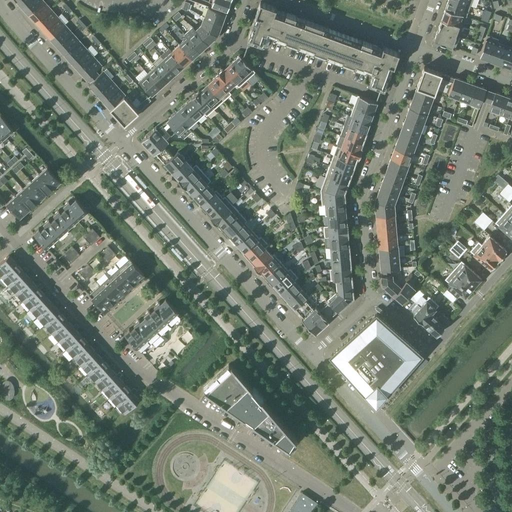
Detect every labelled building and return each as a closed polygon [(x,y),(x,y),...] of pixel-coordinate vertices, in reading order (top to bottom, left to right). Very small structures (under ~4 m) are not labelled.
[(27,0),(21,6),(28,14),(43,1),(42,0),(27,0)] [(230,0),(208,0),(208,2),(226,8),(226,9),(226,8),(227,9),(230,0)] [(452,0),(447,0),(445,9),(466,17),(470,6),(452,0)] [(28,14),(35,22),(50,9),(43,1),(28,14)] [(313,50),(319,53),(327,55),(327,54),(340,58),(342,59),(341,61),(355,66),(355,64),(364,67),(364,66),(374,70),(369,85),(384,90),(393,66),(394,66),(399,52),(383,47),(382,48),(372,44),(362,41),(296,17),(286,13),(279,11),(275,9),(276,8),(260,2),(255,15),(256,16),(247,40),(262,46),(267,31),(278,35),(277,35),(286,38),(285,40),(298,45),(299,43),(314,49),(313,50)] [(204,16),(204,17),(222,24),(225,13),(225,12),(224,12),(224,13),(208,7),(204,16)] [(35,22),(42,30),(57,17),(50,9),(35,22)] [(445,9),(441,19),(462,27),(466,17),(445,9)] [(42,30),(50,38),(64,25),(57,17),(42,30)] [(204,17),(201,24),(217,36),(220,32),(219,31),(222,24),(204,17)] [(441,19),(437,29),(459,37),(462,27),(441,19)] [(193,27),(192,27),(208,44),(214,39),(215,39),(217,36),(201,24),(195,30),(193,27)] [(50,38),(57,46),(72,33),(64,25),(50,38)] [(192,27),(184,34),(200,51),(208,44),(192,27)] [(459,37),(437,29),(433,40),(440,42),(440,43),(444,45),(445,44),(455,47),(459,37)] [(57,46),(64,54),(79,41),(72,33),(57,46)] [(187,37),(179,44),(192,59),(200,51),(184,34),(187,37)] [(479,56),(490,60),(498,39),(487,35),(479,56)] [(490,60),(500,64),(506,46),(497,43),(498,39),(490,60)] [(64,54),(71,62),(86,49),(79,41),(64,54)] [(179,44),(171,52),(184,66),(192,59),(179,44)] [(500,64),(510,68),(511,62),(511,48),(506,46),(500,64)] [(71,62),(79,70),(93,57),(86,49),(71,62)] [(161,55),(160,56),(176,73),(184,66),(171,52),(163,58),(161,55)] [(239,55),(231,62),(247,80),(255,72),(239,54),(238,55),(239,55)] [(160,56),(152,63),(168,80),(176,73),(160,56)] [(79,70),(90,83),(98,75),(95,71),(101,65),(93,57),(79,70)] [(222,68),(222,69),(238,87),(247,80),(231,62),(223,69),(222,68)] [(155,66),(147,73),(160,87),(168,80),(152,63),(155,66)] [(424,67),(416,87),(436,94),(441,79),(443,74),(424,67)] [(222,69),(214,76),(231,94),(228,90),(235,84),(238,87),(222,69)] [(88,84),(95,92),(110,79),(103,71),(98,75),(90,83),(88,84)] [(160,87),(147,73),(138,81),(151,94),(151,95),(160,87)] [(441,79),(452,83),(454,78),(443,74),(441,79)] [(215,77),(207,84),(222,101),(231,94),(214,76),(215,77)] [(448,95),(458,99),(465,81),(454,77),(454,78),(452,83),(448,95)] [(95,92),(103,100),(118,87),(110,79),(95,92)] [(458,99),(468,102),(475,85),(465,81),(458,99)] [(198,90),(214,109),(222,101),(207,84),(199,91),(198,90)] [(475,85),(468,102),(479,106),(482,99),(483,98),(482,98),(485,90),(486,90),(486,89),(485,89),(485,88),(475,85)] [(103,100),(110,108),(125,95),(125,94),(125,95),(118,87),(103,100)] [(416,87),(413,97),(430,103),(434,94),(436,94),(416,87)] [(198,90),(190,98),(206,116),(214,109),(198,90)] [(488,109),(499,113),(505,96),(495,92),(494,92),(494,93),(491,102),(490,101),(490,102),(491,102),(488,109)] [(125,95),(110,108),(124,124),(150,100),(148,98),(149,97),(148,97),(147,97),(136,107),(125,95)] [(357,95),(353,106),(373,113),(377,103),(377,102),(357,95)] [(499,113),(509,117),(511,108),(511,98),(505,96),(499,113)] [(413,97),(409,107),(427,113),(430,103),(413,97)] [(191,99),(183,106),(197,121),(204,114),(206,116),(190,98),(191,99)] [(183,106),(175,113),(189,128),(197,121),(183,106)] [(353,106),(350,116),(369,123),(373,113),(353,106)] [(409,107),(405,117),(423,124),(427,113),(409,107)] [(175,113),(167,120),(179,134),(187,127),(188,129),(189,128),(175,113)] [(0,114),(0,131),(5,137),(13,129),(0,114)] [(352,117),(348,127),(367,134),(367,133),(366,133),(369,123),(350,116),(349,116),(352,117)] [(405,117),(402,127),(419,134),(423,124),(405,117)] [(141,141),(147,147),(161,135),(167,142),(168,141),(167,141),(166,140),(176,131),(179,134),(167,120),(157,129),(156,128),(156,127),(141,141)] [(227,133),(232,128),(228,124),(223,129),(227,133)] [(348,127),(344,137),(363,144),(367,134),(348,127)] [(402,127),(398,137),(416,144),(419,134),(402,127)] [(155,153),(164,164),(178,151),(177,151),(173,155),(164,145),(167,142),(161,135),(147,147),(153,154),(153,155),(155,153)] [(336,145),(360,154),(362,149),(361,148),(363,144),(344,137),(341,147),(336,145)] [(398,137),(394,148),(412,154),(416,144),(398,137)] [(336,145),(333,156),(355,164),(357,159),(358,160),(360,154),(336,145)] [(394,148),(391,158),(408,164),(412,154),(394,148)] [(164,164),(171,172),(185,159),(178,151),(164,164)] [(333,156),(329,166),(352,174),(355,164),(333,156)] [(391,158),(387,168),(404,174),(408,164),(391,158)] [(177,180),(178,181),(196,164),(192,167),(185,159),(171,172),(178,179),(177,180)] [(178,181),(185,189),(203,172),(196,164),(178,181)] [(329,166),(325,176),(348,184),(352,174),(329,166)] [(47,167),(39,174),(52,189),(60,181),(47,167)] [(387,168),(383,178),(401,184),(404,174),(387,168)] [(186,188),(193,196),(210,180),(203,172),(185,189),(186,188)] [(39,174),(30,181),(44,196),(52,189),(39,174)] [(325,176),(320,190),(345,193),(348,184),(325,176)] [(383,178),(379,188),(397,195),(401,184),(383,178)] [(199,204),(199,205),(216,190),(215,190),(214,191),(207,184),(211,181),(210,180),(193,196),(200,203),(199,204)] [(30,181),(22,189),(36,203),(44,196),(30,181)] [(511,187),(508,184),(503,188),(511,195),(511,187)] [(375,197),(375,201),(394,204),(397,195),(379,188),(376,197),(375,197)] [(511,197),(511,195),(503,188),(499,193),(508,201),(511,197)] [(22,189),(14,196),(28,211),(36,203),(22,189)] [(199,205),(207,213),(225,196),(224,196),(223,198),(216,190),(199,205)] [(320,190),(321,205),(346,203),(345,193),(320,190)] [(28,211),(14,196),(6,203),(19,218),(28,211)] [(209,217),(213,221),(232,204),(225,196),(207,213),(210,216),(209,217)] [(68,201),(63,206),(77,220),(87,211),(75,198),(70,203),(68,201)] [(375,206),(376,215),(395,214),(394,204),(375,201),(374,206),(375,206)] [(324,205),(325,215),(345,214),(344,203),(346,203),(321,205),(324,205)] [(218,225),(221,229),(239,212),(232,204),(213,221),(217,226),(218,225)] [(511,204),(503,213),(511,221),(511,204)] [(58,210),(53,215),(67,229),(77,220),(63,206),(65,208),(60,212),(58,210)] [(221,229),(228,237),(246,220),(239,212),(221,229)] [(482,212),(478,217),(487,225),(492,220),(482,212)] [(511,221),(503,213),(495,222),(511,237),(511,221)] [(323,226),(347,224),(346,224),(345,214),(325,215),(325,216),(327,216),(328,226),(323,226)] [(376,215),(377,226),(395,224),(394,214),(395,214),(376,215)] [(48,219),(43,224),(56,239),(67,229),(53,215),(55,217),(50,221),(48,219)] [(487,225),(478,217),(474,221),(483,230),(487,225)] [(229,236),(236,244),(252,230),(245,222),(247,221),(246,220),(228,237),(229,236)] [(56,239),(43,224),(45,226),(40,230),(38,228),(33,233),(46,248),(56,239)] [(323,226),(324,237),(348,235),(347,224),(323,226)] [(377,226),(378,237),(396,235),(395,224),(377,226)] [(92,228),(87,232),(95,241),(100,237),(92,228)] [(242,252),(243,253),(261,236),(259,238),(252,230),(236,244),(243,252),(242,252)] [(95,241),(87,232),(83,237),(90,245),(95,241)] [(329,237),(330,248),(349,246),(349,245),(348,245),(348,244),(347,236),(348,235),(324,237),(324,238),(329,237)] [(378,237),(379,248),(397,246),(397,245),(396,235),(378,237)] [(489,235),(481,244),(498,259),(506,250),(489,235)] [(243,253),(250,261),(268,244),(261,236),(243,253)] [(457,240),(453,245),(462,253),(467,248),(457,240)] [(498,259),(481,244),(478,242),(470,251),(490,269),(498,259)] [(252,265),(256,270),(273,254),(271,255),(265,248),(268,245),(268,244),(250,261),(253,264),(252,265)] [(462,253),(453,245),(449,250),(458,258),(462,253)] [(72,246),(67,250),(75,259),(80,255),(72,246)] [(108,246),(103,250),(111,258),(115,254),(108,246)] [(330,248),(331,258),(350,257),(349,246),(330,248)] [(379,248),(380,258),(398,257),(397,246),(379,248)] [(75,259),(67,250),(63,255),(71,263),(75,259)] [(111,258),(103,250),(99,254),(106,263),(111,258)] [(261,273),(264,277),(281,262),(273,254),(256,270),(260,274),(261,273)] [(0,262),(0,275),(1,276),(15,263),(15,262),(8,255),(0,262)] [(329,269),(351,267),(350,257),(331,258),(332,269),(329,269)] [(380,258),(381,269),(399,267),(398,257),(380,258)] [(129,258),(119,268),(135,285),(140,281),(138,279),(143,274),(132,261),(129,258)] [(461,261),(453,270),(473,288),(481,279),(461,261)] [(264,277),(272,285),(290,269),(289,268),(288,270),(281,262),(264,277)] [(1,276),(8,284),(23,271),(22,270),(17,265),(15,263),(1,276)] [(88,264),(83,268),(91,276),(95,272),(88,264)] [(329,269),(330,280),(352,278),(351,278),(350,268),(351,268),(351,267),(329,269)] [(382,285),(394,296),(406,282),(406,281),(401,287),(392,280),(391,269),(399,268),(399,267),(381,269),(382,285)] [(91,276),(83,268),(79,272),(86,281),(91,276)] [(119,268),(109,277),(125,294),(130,290),(128,288),(133,284),(135,286),(135,285),(119,268)] [(273,284),(280,292),(297,277),(290,269),(272,285),(273,284)] [(465,297),(473,288),(453,270),(445,279),(446,280),(451,285),(448,288),(447,289),(456,298),(460,293),(465,297)] [(8,284),(15,293),(30,279),(29,278),(25,273),(23,271),(8,284)] [(109,277),(99,286),(115,303),(120,299),(118,297),(123,293),(125,295),(125,294),(109,277)] [(280,292),(287,300),(301,288),(294,280),(297,277),(280,292)] [(335,280),(336,291),(354,298),(352,278),(330,280),(335,280)] [(15,293),(22,301),(37,287),(36,286),(32,281),(30,279),(15,293)] [(406,282),(394,296),(402,303),(415,289),(406,282)] [(115,303),(99,286),(89,295),(105,313),(110,308),(108,306),(113,302),(115,304),(115,303)] [(22,301),(30,309),(44,295),(43,294),(39,289),(37,287),(22,301)] [(287,300),(294,308),(308,296),(301,288),(287,300)] [(410,299),(415,303),(421,296),(423,294),(418,289),(410,299)] [(443,294),(452,302),(456,298),(447,289),(443,294)] [(336,291),(327,299),(339,312),(354,298),(336,291)] [(30,309),(37,317),(52,303),(51,302),(46,297),(44,295),(30,309)] [(308,296),(294,308),(303,318),(302,319),(301,319),(315,334),(321,328),(309,314),(316,308),(315,307),(315,308),(314,309),(305,299),(308,296)] [(420,307),(413,315),(422,323),(431,313),(438,305),(429,297),(426,300),(421,296),(415,303),(420,307)] [(159,302),(154,306),(171,325),(181,316),(177,312),(165,298),(160,303),(159,302)] [(318,309),(316,308),(309,314),(321,328),(328,322),(329,322),(327,320),(337,311),(338,312),(339,312),(327,299),(327,300),(328,301),(318,309)] [(37,317),(44,325),(59,311),(58,310),(53,305),(52,303),(37,317)] [(149,311),(144,315),(161,334),(171,325),(154,306),(153,306),(155,308),(150,312),(149,311)] [(44,325),(51,333),(66,319),(65,318),(61,313),(59,311),(44,325)] [(431,313),(422,323),(436,335),(445,326),(444,325),(449,320),(442,314),(437,319),(431,313)] [(331,354),(331,355),(375,403),(376,403),(420,354),(419,354),(420,353),(376,314),(375,315),(374,315),(331,354)] [(139,320),(134,324),(151,343),(161,334),(144,315),(143,315),(145,317),(140,321),(139,320)] [(51,333),(58,341),(73,327),(72,326),(68,321),(66,319),(51,333)] [(151,343),(134,324),(133,325),(135,326),(130,330),(129,329),(123,334),(141,353),(141,352),(151,343)] [(58,341),(66,349),(81,335),(80,334),(75,329),(73,327),(58,341)] [(66,349),(73,357),(88,343),(87,342),(82,337),(81,335),(66,349)] [(73,357),(80,365),(95,351),(94,350),(90,345),(88,343),(73,357)] [(80,365),(87,373),(102,359),(101,358),(97,353),(95,351),(80,365)] [(87,373),(95,381),(109,367),(108,366),(104,361),(102,359),(87,373)] [(252,420),(251,421),(289,446),(290,445),(289,444),(294,437),(295,438),(295,437),(261,399),(252,389),(231,365),(230,366),(230,367),(205,389),(204,390),(244,416),(245,415),(252,420)] [(95,381),(102,389),(117,375),(116,375),(111,369),(109,367),(95,381)] [(102,389),(109,397),(124,383),(123,383),(118,377),(117,375),(102,389)] [(7,379),(4,380),(2,383),(1,387),(1,392),(3,396),(7,399),(11,399),(15,395),(16,390),(15,386),(13,383),(9,380),(7,379)] [(109,397),(116,405),(131,392),(130,391),(126,385),(124,383),(109,397)] [(131,392),(116,405),(124,414),(139,400),(133,393),(131,392)] [(308,511),(317,502),(302,492),(288,511),(308,511)]
